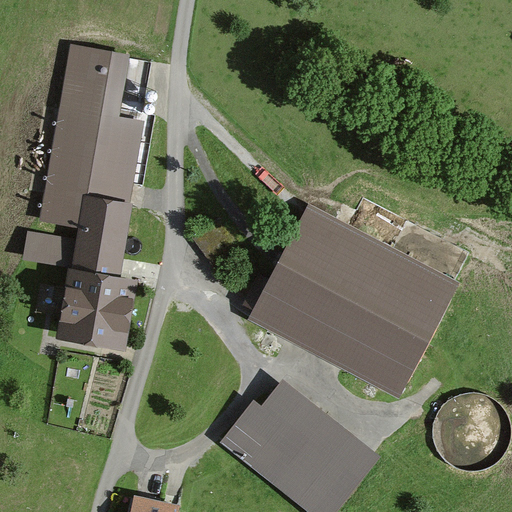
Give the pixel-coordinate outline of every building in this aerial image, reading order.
[(128,62),(76,53),(47,221),(83,227),(76,268),(119,275),(145,126),(118,122),(128,62)] [(453,287),(311,214),(256,320),(398,393),(453,287)] [(27,261),(76,262),(77,235),(28,233),(27,261)] [(64,315),(72,270),(45,266),(37,311),(64,315)] [(132,289),(74,278),(62,344),(120,354),(132,289)] [(337,511),(378,460),(284,389),(261,420),(252,414),(228,446),(314,511),(337,511)] [(175,511),(176,509),(137,502),(135,511),(175,511)]
